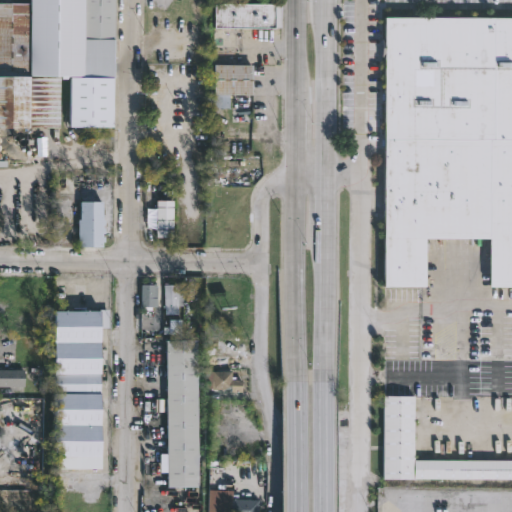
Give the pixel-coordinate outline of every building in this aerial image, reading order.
[(114,0),(113,126),(62,125),(62,127),(60,127),(60,141),(55,141),(55,127),(0,127),(0,1),(30,2),(30,0),(114,0)] [(276,3),(276,5),(282,5),(282,26),(277,26),(277,28),(215,28),(215,3),(276,3)] [(511,18),(511,287),(489,287),(489,238),(426,238),(426,287),(385,287),(386,18),(511,18)] [(255,90),(255,94),(233,94),(233,96),(227,96),(227,94),(216,94),(217,64),(255,64),(255,90)] [(103,201),(103,220),(104,220),(104,242),(101,242),(101,247),(79,247),(79,242),(77,242),(77,220),(80,220),(80,201),(103,201)] [(172,238),(156,238),(156,201),(172,201),(172,238)] [(156,306),(141,306),(141,284),(157,284),(156,306)] [(183,284),(183,304),(179,305),(179,313),(175,313),(175,315),(166,316),(166,313),(164,313),(164,284),(183,284)] [(104,469),(57,469),(58,311),(110,311),(110,327),(104,327),(104,469)] [(200,340),(201,486),(170,487),(170,473),(163,473),(163,454),(170,454),(169,341),(200,340)] [(0,368),(16,369),(16,385),(0,385),(0,368)] [(233,371),(233,379),(244,379),(244,392),(232,392),(232,389),(213,389),(213,370),(233,371)] [(415,395),(415,459),(511,459),(511,478),(384,478),(384,395),(415,395)] [(258,500),(257,511),(207,511),(209,490),(232,491),(232,499),(258,500)]
